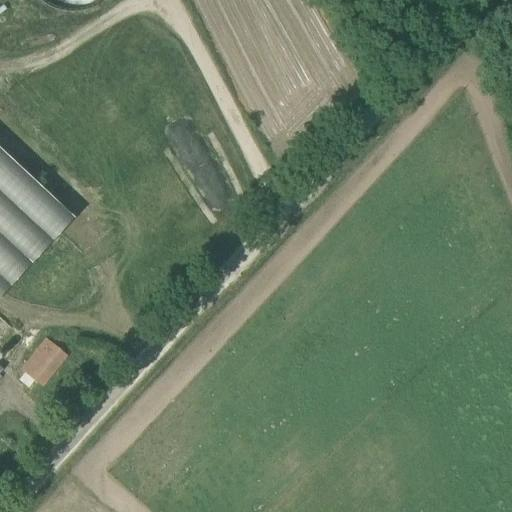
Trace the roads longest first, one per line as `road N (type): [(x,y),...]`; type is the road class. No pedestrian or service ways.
road 1 (unclassified): [(2,511),(240,265),(471,0)]
road 2 (track): [(174,0),(285,211)]
